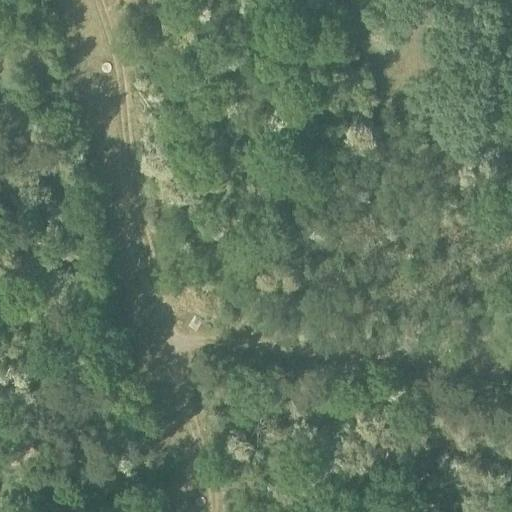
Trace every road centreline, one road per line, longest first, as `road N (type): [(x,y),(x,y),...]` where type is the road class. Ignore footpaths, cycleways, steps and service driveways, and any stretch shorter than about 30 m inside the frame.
road 1 (track): [(184,511),(167,319),(85,0)]
road 2 (track): [(167,319),(511,353)]
road 3 (track): [(377,0),(351,25),(358,55),(391,75),(419,55),(425,22)]
